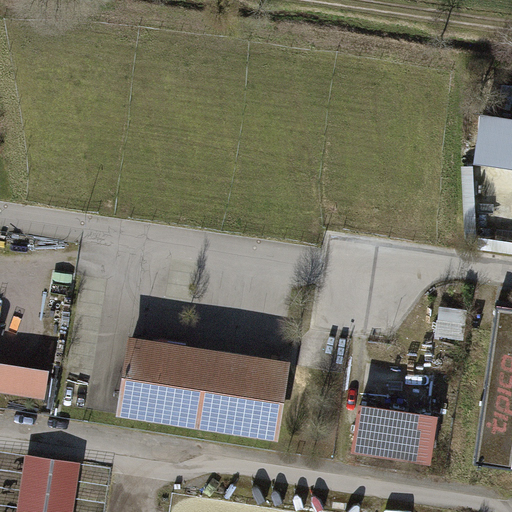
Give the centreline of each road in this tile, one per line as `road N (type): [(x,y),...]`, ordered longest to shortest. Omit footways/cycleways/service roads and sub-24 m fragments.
road 1 (unclassified): [(347,0),(511,24)]
road 2 (residential): [(375,252),(511,272)]
